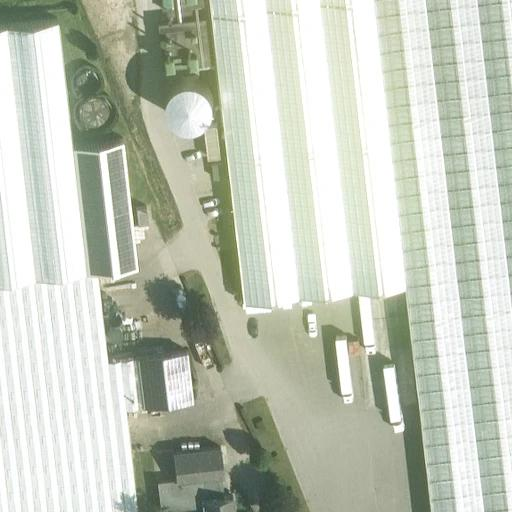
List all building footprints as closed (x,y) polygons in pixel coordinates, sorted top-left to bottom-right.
[(511,511),(511,0),(211,0),(211,1),(213,15),(218,60),(245,298),(406,279),(432,511),(511,511)] [(218,60),(213,15),(159,20),(164,66),(218,60)] [(70,143),(56,20),(0,25),(0,511),(137,511),(125,404),(190,397),(185,348),(104,357),(94,269),(136,265),(122,137),(70,143)] [(209,155),(221,154),(218,122),(206,123),(209,155)] [(222,161),(212,162),(214,177),(223,176),(222,161)] [(217,494),(215,474),(222,473),(219,445),(171,451),(175,477),(157,479),(161,508),(162,508),(161,501),(202,496),(203,511),(233,511),(231,492),(217,494)]
